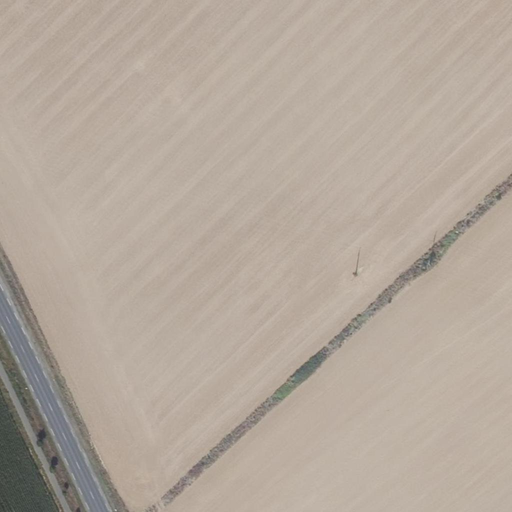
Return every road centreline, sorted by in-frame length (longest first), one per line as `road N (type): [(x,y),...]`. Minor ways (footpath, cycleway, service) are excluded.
road 1 (unknown): [(511,189),(165,511)]
road 2 (secondary): [(100,511),(0,302)]
